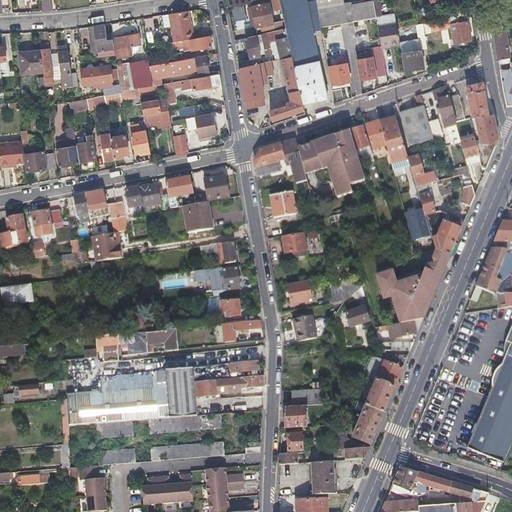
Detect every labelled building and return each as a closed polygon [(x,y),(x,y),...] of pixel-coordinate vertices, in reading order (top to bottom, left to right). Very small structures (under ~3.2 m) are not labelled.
[(42,0),(44,10),(54,9),(52,0),(42,0)] [(278,21),(280,28),(286,27),(279,0),(273,0),(274,3),(278,21)] [(292,55),(302,102),(328,96),(326,90),(307,0),(279,0),(286,27),(292,55)] [(316,0),(307,0),(326,90),(332,89),(331,85),(328,67),(321,26),(316,0)] [(316,0),(321,26),(376,15),(373,0),(316,0)] [(273,21),(271,11),(268,2),(250,6),(254,25),(273,21)] [(395,14),(400,13),(406,11),(404,4),(393,6),(395,14)] [(471,14),(470,10),(470,7),(449,11),(450,18),(471,14)] [(169,15),(174,43),(193,39),(188,11),(169,15)] [(470,41),(467,23),(471,19),(471,14),(450,18),(435,21),(429,22),(431,30),(451,26),(452,28),(449,29),(451,39),(454,39),(455,44),(470,41)] [(254,25),(256,34),(260,33),(276,29),(280,28),(278,21),(273,21),(254,25)] [(400,44),(398,34),(397,24),(378,28),(381,48),(388,46),(400,44)] [(424,50),(420,24),(415,26),(418,43),(417,43),(418,51),(402,54),(405,72),(416,70),(424,68),(421,51),(424,50)] [(114,49),(112,40),(111,34),(106,35),(104,25),(94,27),(97,52),(114,49)] [(499,63),(510,61),(504,29),(502,30),(501,26),(492,28),(499,63)] [(93,54),(97,52),(94,27),(89,27),(93,54)] [(282,58),(292,55),(286,27),(280,28),(276,29),(278,38),(281,54),(278,55),(278,58),(282,58)] [(270,39),(278,38),(276,29),(260,33),(263,46),(264,55),(271,54),(269,46),(271,46),(270,39)] [(246,36),(248,46),(249,55),(259,53),(258,47),(263,46),(260,33),(256,34),(246,36)] [(137,36),(112,40),(114,49),(115,58),(131,55),(130,47),(139,45),(137,36)] [(171,50),(177,49),(182,48),(183,52),(210,47),(208,37),(197,39),(193,39),(174,43),(170,43),(171,50)] [(233,39),(234,43),(235,47),(245,45),(243,37),(233,39)] [(50,49),(40,50),(43,72),(43,75),(51,74),(53,73),(50,49)] [(59,75),(64,75),(70,74),(67,49),(66,49),(56,51),(59,75)] [(359,52),(361,58),(370,56),(369,49),(359,52)] [(43,72),(40,50),(18,52),(20,74),(43,72)] [(151,65),(151,69),(152,74),(192,67),(192,68),(197,67),(198,75),(209,73),(206,55),(183,59),(173,61),(151,65)] [(302,102),(292,55),(282,58),(283,63),(289,93),(290,93),(291,101),(278,105),(278,108),(270,111),(272,121),(304,110),(302,102)] [(357,60),(358,70),(360,80),(375,77),(372,57),(357,60)] [(260,68),(275,65),(283,63),(282,58),(278,58),(260,63),(260,68)] [(135,62),(139,88),(154,86),(153,79),(152,74),(151,69),(151,65),(150,60),(135,62)] [(511,60),(510,61),(499,63),(499,65),(500,65),(507,105),(511,104),(511,60)] [(120,85),(121,92),(137,89),(139,88),(135,62),(117,65),(120,85)] [(246,107),(255,105),(264,104),(262,97),(264,93),(262,81),(260,68),(260,63),(239,68),(246,107)] [(331,85),(340,83),(350,82),(346,63),(328,67),(331,85)] [(81,84),(83,83),(84,83),(85,85),(114,81),(112,65),(83,69),(83,76),(80,77),(81,84)] [(267,72),(276,70),(275,65),(260,68),(262,81),(265,81),(265,77),(268,76),(267,72)] [(52,81),(51,74),(43,75),(43,78),(44,82),(52,81)] [(186,88),(186,89),(186,90),(193,89),(193,91),(208,89),(221,86),(219,74),(181,81),(182,87),(182,89),(186,88)] [(43,78),(39,78),(35,79),(37,93),(45,92),(44,82),(43,78)] [(70,80),(60,82),(61,89),(78,87),(77,79),(70,80)] [(61,89),(60,82),(54,83),(56,98),(47,100),(47,105),(63,103),(61,89)] [(172,89),(171,83),(163,84),(164,92),(165,100),(166,105),(175,103),(172,89)] [(139,88),(140,96),(164,92),(163,84),(154,86),(139,88)] [(103,95),(104,95),(121,92),(120,85),(102,88),(103,95)] [(474,120),(475,121),(489,118),(483,85),(467,89),(473,120),(474,120)] [(446,87),(432,91),(435,102),(437,102),(442,120),(454,117),(449,98),(446,87)] [(140,97),(140,96),(139,88),(137,89),(121,92),(122,97),(123,100),(140,97)] [(109,100),(122,97),(121,92),(104,95),(105,102),(106,109),(110,109),(109,100)] [(456,123),(460,121),(465,120),(459,96),(449,98),(454,117),(456,123)] [(69,102),(70,106),(70,110),(89,106),(88,98),(69,102)] [(143,111),(144,117),(145,125),(146,129),(157,127),(157,130),(171,128),(166,105),(165,100),(142,105),(143,111)] [(401,115),(410,146),(435,139),(425,107),(401,115)] [(139,125),(145,125),(144,117),(143,111),(137,112),(139,125)] [(196,130),(198,141),(207,140),(206,138),(216,136),(212,115),(185,120),(187,132),(196,130)] [(386,143),(388,149),(394,170),(411,165),(408,156),(395,116),(380,121),(385,138),(386,143)] [(52,138),(55,138),(58,137),(55,117),(49,118),(52,138)] [(448,142),(460,139),(456,123),(454,117),(442,120),(448,142)] [(489,118),(475,121),(475,123),(478,122),(481,145),(496,147),(499,142),(495,117),(489,118)] [(20,142),(21,144),(26,144),(24,120),(18,121),(20,142)] [(371,142),(385,138),(380,121),(365,125),(371,142)] [(363,126),(349,131),(355,151),(369,146),(363,126)] [(349,131),(298,147),(305,174),(327,167),(332,181),(330,185),(334,187),(337,197),(352,193),(349,184),(364,180),(355,151),(349,131)] [(132,135),(134,144),(135,153),(141,152),(142,155),(150,154),(146,133),(132,135)] [(110,137),(110,139),(113,159),(123,158),(122,154),(128,153),(125,135),(110,137)] [(176,156),(181,155),(187,154),(183,136),(172,138),(176,156)] [(461,143),(466,162),(480,159),(477,146),(475,138),(461,143)] [(113,159),(110,139),(101,141),(104,162),(114,160),(113,159)] [(305,174),(298,147),(295,139),(280,143),(279,143),(283,156),(286,155),(288,161),(289,161),(296,184),(307,182),(305,174)] [(96,161),(95,150),(93,140),(78,142),(81,163),(96,161)] [(23,163),(21,144),(20,142),(0,144),(0,166),(0,168),(8,167),(8,164),(16,163),(23,163)] [(276,158),(283,156),(279,143),(279,144),(260,150),(254,160),(255,165),(276,158)] [(477,146),(480,159),(482,170),(487,169),(496,147),(481,145),(477,146)] [(77,163),(76,154),(74,146),(58,149),(60,165),(77,163)] [(44,155),(44,154),(44,152),(26,154),(28,171),(56,168),(54,154),(44,155)] [(418,152),(408,156),(411,165),(413,174),(423,171),(418,152)] [(279,168),(276,158),(255,165),(256,176),(279,168)] [(476,195),(473,185),(468,169),(462,171),(465,182),(462,183),(462,204),(470,207),(476,195)] [(426,181),(423,171),(413,174),(417,185),(426,181)] [(219,176),(218,174),(218,172),(209,174),(210,178),(204,179),(207,200),(229,197),(226,175),(219,176)] [(166,182),(168,197),(170,209),(177,208),(175,197),(193,194),(190,178),(166,182)] [(430,192),(426,181),(417,185),(420,195),(430,192)] [(481,182),(473,185),(476,195),(478,189),(481,182)] [(148,185),(140,186),(143,205),(143,206),(160,204),(157,185),(148,186),(148,185)] [(143,205),(140,186),(126,189),(129,207),(143,205)] [(85,193),(89,218),(107,215),(104,199),(103,199),(102,190),(85,193)] [(275,217),(286,215),(297,214),(294,192),(271,196),(275,217)] [(420,195),(423,204),(424,207),(426,214),(436,211),(430,192),(420,195)] [(90,222),(89,218),(85,193),(75,196),(78,215),(82,214),(83,218),(85,218),(86,223),(90,222)] [(170,209),(168,197),(162,198),(164,210),(170,209)] [(207,202),(195,204),(183,206),(187,233),(212,229),(207,202)] [(122,204),(115,205),(120,232),(126,231),(122,204)] [(120,232),(115,205),(108,206),(113,233),(116,233),(120,232)] [(415,238),(432,234),(426,214),(424,207),(408,211),(415,238)] [(54,224),(58,223),(63,222),(60,209),(51,211),(54,224)] [(53,235),(50,219),(49,211),(33,214),(37,238),(53,235)] [(22,215),(5,218),(8,233),(0,234),(0,237),(1,246),(27,242),(22,215)] [(450,254),(465,220),(456,216),(454,222),(446,219),(438,237),(435,236),(433,236),(436,248),(450,254)] [(510,242),(511,242),(511,222),(505,222),(496,242),(510,242)] [(320,231),(314,232),(308,234),(309,240),(322,237),(320,231)] [(93,237),(98,261),(121,258),(116,233),(113,233),(106,234),(93,237)] [(283,237),(284,246),(286,254),(294,253),(295,258),(308,256),(304,233),(283,237)] [(77,239),(71,240),(72,251),(79,251),(77,239)] [(42,240),(32,242),(35,258),(45,256),(42,240)] [(201,251),(210,250),(218,249),(220,263),(236,261),(233,240),(200,245),(201,251)] [(393,295),(401,322),(415,320),(423,318),(450,254),(436,248),(433,258),(435,260),(429,262),(424,273),(422,272),(395,280),(392,269),(378,273),(385,297),(393,295)] [(511,277),(505,278),(511,257),(511,253),(510,252),(510,249),(494,248),(477,287),(496,296),(497,293),(504,296),(509,295),(511,296),(511,277)] [(220,274),(220,279),(221,284),(227,283),(228,289),(239,287),(237,267),(227,268),(227,266),(203,269),(204,281),(215,280),(215,275),(220,274)] [(325,283),(334,281),(332,275),(324,277),(325,283)] [(313,300),(311,291),(309,281),(289,285),(292,304),(313,300)] [(31,283),(3,287),(5,305),(33,301),(31,283)] [(219,295),(219,292),(219,288),(207,289),(208,297),(219,295)] [(511,296),(509,295),(504,296),(497,293),(496,296),(499,297),(500,310),(511,309),(511,296)] [(327,297),(328,304),(342,302),(340,295),(327,297)] [(210,313),(210,310),(210,307),(222,305),(223,308),(228,307),(229,314),(242,312),(241,296),(224,299),(186,303),(187,315),(210,313)] [(369,321),(366,313),(364,304),(346,309),(350,326),(369,321)] [(314,338),(311,327),(309,316),(293,319),(297,342),(314,338)] [(224,340),(229,339),(234,339),(233,330),(256,327),(255,318),(221,322),(224,340)] [(392,324),(393,330),(394,337),(417,333),(416,326),(415,320),(401,322),(392,324)] [(174,327),(143,330),(145,352),(153,351),(152,341),(166,340),(166,350),(176,349),(174,327)] [(145,352),(143,330),(139,331),(140,346),(134,347),(134,353),(145,352)] [(117,333),(118,342),(134,341),(133,331),(117,333)] [(469,447),(505,462),(511,445),(511,331),(508,341),(511,343),(503,364),(500,366),(498,368),(495,371),(494,375),(493,379),(493,384),(493,388),(469,447)] [(118,343),(118,342),(117,333),(95,336),(96,346),(95,346),(96,362),(120,359),(120,355),(113,356),(113,354),(101,355),(100,345),(118,343)] [(0,361),(3,361),(3,356),(24,354),(23,344),(0,346),(0,361)] [(384,360),(403,368),(408,356),(386,354),(384,360)] [(392,392),(403,368),(384,360),(376,357),(372,357),(366,370),(378,374),(374,384),(392,392)] [(173,385),(232,379),(231,374),(259,371),(257,361),(172,370),(173,385)] [(97,378),(98,392),(173,385),(172,370),(97,378)] [(264,376),(232,379),(173,385),(98,392),(67,395),(68,426),(95,424),(131,421),(147,419),(197,415),(196,398),(216,397),(216,396),(241,393),(241,389),(263,387),(264,376)] [(39,386),(40,395),(59,393),(58,384),(39,386)] [(392,392),(374,384),(363,410),(381,418),(387,405),(392,392)] [(39,386),(30,387),(20,387),(21,396),(40,395),(39,386)] [(293,405),(286,407),(307,404),(324,403),(323,388),(292,391),(293,405)] [(12,393),(3,394),(4,404),(13,403),(12,393)] [(307,404),(286,407),(285,407),(286,427),(283,428),(308,426),(307,404)] [(381,418),(363,410),(355,431),(373,439),(377,428),(381,418)] [(221,413),(197,415),(147,419),(148,433),(221,427),(221,413)] [(132,435),(131,421),(95,424),(96,437),(132,435)] [(346,424),(339,424),(341,445),(343,445),(348,444),(347,439),(346,424)] [(304,430),(299,431),(294,431),(294,433),(289,434),(291,449),(305,447),(304,430)] [(261,451),(261,446),(261,440),(243,442),(244,452),(261,451)] [(223,454),(223,448),(223,441),(150,447),(151,460),(223,454)] [(369,447),(372,441),(364,443),(348,444),(343,445),(343,451),(347,451),(348,457),(366,454),(369,447)] [(69,444),(62,445),(63,468),(67,467),(70,467),(69,444)] [(314,448),(315,460),(325,459),(323,447),(314,448)] [(135,462),(134,449),(97,451),(98,465),(135,462)] [(278,464),(279,465),(299,462),(298,450),(282,452),(278,464)] [(338,463),(336,463),(334,464),(333,458),(325,459),(315,460),(309,461),(312,491),(340,489),(338,463)] [(85,479),(87,495),(106,493),(105,477),(96,478),(95,465),(80,466),(81,480),(85,479)] [(207,484),(228,482),(227,474),(226,467),(205,469),(207,484)] [(419,500),(418,492),(418,483),(416,482),(419,472),(400,467),(393,486),(411,493),(410,496),(419,500)] [(0,473),(0,481),(9,481),(9,472),(0,473)] [(230,474),(231,481),(243,480),(243,472),(230,474)] [(477,504),(486,503),(489,497),(490,494),(419,472),(416,482),(418,483),(418,492),(426,494),(428,495),(429,491),(425,489),(427,486),(446,492),(464,497),(470,498),(478,500),(477,504)] [(177,501),(194,499),(192,473),(180,474),(180,482),(176,482),(177,501)] [(46,475),(43,475),(39,475),(21,476),(22,485),(47,483),(46,475)] [(161,502),(177,501),(176,482),(169,483),(168,475),(159,476),(161,502)] [(145,504),(161,502),(159,476),(148,477),(148,485),(143,485),(145,504)] [(243,480),(231,481),(232,489),(244,488),(243,480)] [(207,484),(208,498),(229,496),(228,489),(228,482),(207,484)] [(419,506),(426,506),(426,494),(418,492),(419,500),(419,502),(419,506)] [(84,511),(83,511),(99,511),(99,510),(108,509),(106,493),(87,495),(88,511),(84,511)] [(208,498),(209,511),(222,511),(224,511),(230,511),(229,503),(229,496),(208,498)] [(299,511),(329,511),(329,504),(329,496),(299,497),(299,511)] [(234,511),(246,510),(245,502),(233,503),(234,511)] [(386,502),(382,511),(419,511),(419,506),(419,502),(386,502)] [(482,511),(486,503),(477,504),(447,505),(432,506),(426,506),(419,506),(419,511),(482,511)]
